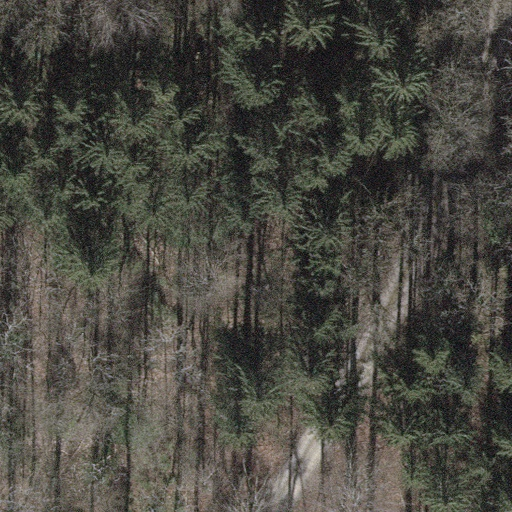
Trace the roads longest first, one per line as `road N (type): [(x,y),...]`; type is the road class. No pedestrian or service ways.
road 1 (track): [(280,511),(358,388),(511,1)]
road 2 (track): [(171,0),(0,63)]
